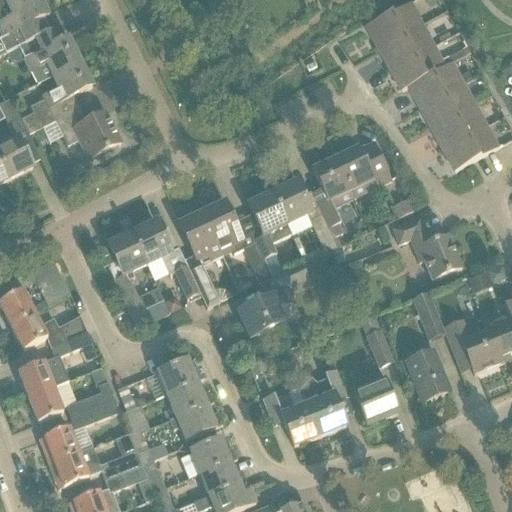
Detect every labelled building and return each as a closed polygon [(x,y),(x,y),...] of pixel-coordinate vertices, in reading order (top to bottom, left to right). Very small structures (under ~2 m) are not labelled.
[(50,34),(43,20),(48,18),(39,0),(24,0),(6,9),(12,21),(0,26),(0,37),(2,41),(0,41),(0,58),(8,55),(17,50),(30,44),(38,40),(50,34)] [(0,0),(0,12),(6,9),(24,0),(0,0)] [(440,0),(423,0),(429,10),(442,2),(440,0)] [(367,30),(378,52),(422,28),(411,6),(367,30)] [(378,52),(390,73),(434,49),(422,28),(378,52)] [(447,32),(437,37),(441,44),(451,39),(447,32)] [(30,44),(17,50),(23,62),(24,63),(30,75),(31,78),(43,73),(48,82),(52,80),(79,66),(68,43),(45,54),(44,52),(38,40),(30,44)] [(409,91),(409,92),(449,70),(448,69),(453,67),(452,66),(445,70),(434,49),(390,73),(402,94),(409,91)] [(17,50),(8,55),(11,61),(19,64),(23,62),(17,50)] [(75,115),(69,102),(91,91),(79,66),(52,80),(59,92),(42,100),(44,104),(30,111),(33,117),(30,119),(30,121),(21,125),(25,133),(28,139),(55,125),(75,115)] [(409,92),(420,112),(460,90),(464,88),(460,80),(456,83),(449,70),(409,92)] [(469,74),(462,78),(466,86),(473,82),(469,74)] [(432,133),(471,111),(476,109),(472,101),(467,104),(460,90),(420,112),(432,133)] [(25,133),(21,125),(10,103),(0,108),(0,114),(12,139),(25,133)] [(432,133),(443,154),(483,132),(488,130),(483,122),(479,125),(471,111),(432,133)] [(75,115),(55,125),(67,150),(79,145),(88,163),(119,148),(104,117),(82,128),(75,115)] [(483,132),(443,154),(455,175),(499,151),(495,143),(490,146),(483,132)] [(5,148),(0,150),(0,157),(32,172),(3,144),(5,148)] [(353,203),(359,154),(349,195),(353,203)] [(296,186),(270,198),(289,237),(285,229),(311,217),(296,186)] [(353,203),(349,195),(316,208),(321,219),(320,219),(344,236),(334,216),(353,203)] [(255,247),(254,247),(262,264),(263,264),(276,257),(270,247),(269,246),(289,237),(270,198),(248,209),(259,233),(250,238),(255,247)] [(392,210),(397,222),(413,215),(407,203),(392,210)] [(224,207),(201,218),(220,259),(231,254),(232,258),(243,252),(239,245),(241,244),(224,207)] [(194,261),(184,265),(199,298),(206,313),(219,307),(201,268),(220,259),(201,218),(178,229),(194,261)] [(337,252),(320,219),(308,225),(323,258),(337,252)] [(461,273),(448,240),(441,243),(435,245),(429,248),(419,223),(400,230),(392,234),(398,249),(409,244),(418,267),(423,265),(431,285),(442,280),(461,273)] [(154,226),(131,238),(146,269),(160,262),(168,277),(172,275),(186,304),(199,298),(184,265),(178,252),(169,257),(154,226)] [(146,269),(131,238),(107,249),(116,267),(106,272),(112,284),(123,304),(136,333),(169,317),(163,305),(143,314),(135,298),(126,278),(146,269)] [(254,247),(243,252),(260,288),(268,284),(271,283),(270,281),(271,280),(263,264),(262,264),(254,247)] [(301,259),(304,266),(321,259),(318,252),(301,259)] [(339,252),(331,255),(336,268),(344,265),(339,252)] [(271,283),(268,284),(273,294),(287,288),(289,291),(307,283),(300,266),(271,280),(270,281),(271,283)] [(29,276),(30,277),(48,311),(65,301),(47,267),(29,276)] [(473,304),(469,294),(492,286),(488,275),(451,288),(458,309),(473,304)] [(0,305),(0,311),(11,332),(34,319),(21,294),(0,305)] [(277,313),(290,307),(284,295),(237,316),(250,344),(284,328),(277,313)] [(428,345),(444,338),(443,334),(428,298),(411,304),(428,345)] [(480,319),(487,335),(500,368),(504,366),(502,361),(511,356),(511,306),(504,310),(508,321),(492,327),(488,316),(480,319)] [(46,342),(50,353),(87,336),(80,320),(56,331),(52,323),(39,329),(34,319),(11,332),(23,355),(46,342)] [(375,319),(359,325),(365,341),(381,335),(375,319)] [(443,334),(444,338),(457,370),(468,366),(473,379),(500,368),(487,335),(469,342),(462,326),(443,334)] [(365,341),(378,371),(394,365),(381,335),(365,341)] [(18,376),(28,402),(52,392),(68,385),(58,360),(91,348),(87,336),(50,353),(54,362),(18,376)] [(449,396),(433,355),(405,366),(422,407),(449,396)] [(261,363),(249,368),(253,377),(265,372),(261,363)] [(156,377),(166,400),(203,384),(199,373),(192,376),(187,364),(156,377)] [(76,407),(65,411),(70,423),(114,405),(107,387),(100,372),(89,376),(95,391),(98,390),(100,397),(90,401),(90,402),(76,407)] [(300,391),(307,409),(320,440),(345,430),(335,405),(346,400),(336,374),(323,379),(325,383),(317,387),(311,381),(300,391)] [(353,399),(358,412),(365,430),(397,417),(380,376),(368,381),(372,391),(353,399)] [(166,400),(175,422),(213,406),(208,395),(202,398),(197,387),(204,385),(203,384),(166,400)] [(135,412),(126,390),(117,393),(127,416),(135,412)] [(62,417),(61,413),(52,392),(28,402),(37,427),(62,417)] [(320,440),(307,409),(293,414),(287,399),(276,404),(274,398),(261,403),(272,429),(283,425),(293,451),(320,440)] [(114,405),(70,423),(75,435),(119,417),(114,405)] [(213,406),(175,422),(169,425),(172,434),(179,432),(184,445),(222,429),(217,418),(211,420),(206,410),(213,407),(213,406)] [(148,432),(139,411),(139,410),(135,412),(127,416),(122,417),(132,440),(141,436),(140,436),(148,432)] [(78,457),(72,443),(68,433),(62,435),(44,443),(47,452),(43,454),(49,470),(78,458),(78,457)] [(132,440),(143,468),(152,464),(166,459),(161,447),(148,452),(141,436),(132,440)] [(189,456),(198,479),(236,463),(232,452),(225,455),(220,443),(202,450),(189,456)] [(99,469),(92,452),(78,458),(49,470),(55,484),(59,483),(63,492),(88,482),(87,481),(100,476),(104,486),(141,471),(134,454),(99,469)] [(198,479),(208,501),(245,485),(241,474),(234,477),(230,466),(236,464),(236,463),(198,479)] [(164,492),(152,464),(143,468),(155,496),(164,493),(164,492)] [(116,511),(110,496),(145,482),(141,471),(104,486),(107,495),(98,498),(97,496),(73,506),(74,511),(116,511)] [(245,485),(208,501),(193,506),(195,511),(208,511),(212,511),(244,511),(255,508),(250,497),(243,499),(239,488),(245,486),(245,485)] [(172,511),(164,493),(155,496),(161,511),(172,511)]
